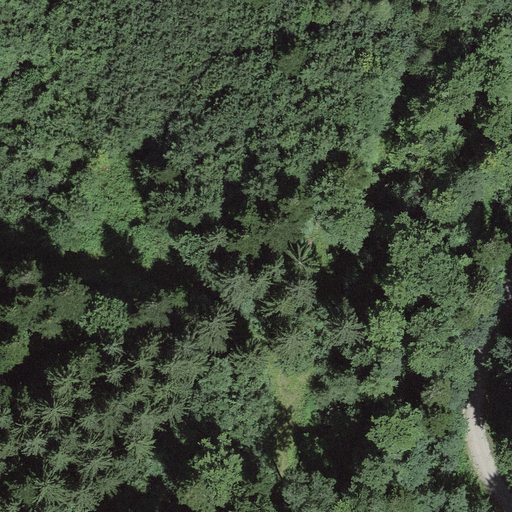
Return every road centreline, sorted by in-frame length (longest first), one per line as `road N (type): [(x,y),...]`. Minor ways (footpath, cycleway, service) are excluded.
road 1 (track): [(0,256),(76,258),(191,296),(257,383),(249,511)]
road 2 (track): [(508,511),(464,445),(466,382),(511,287)]
